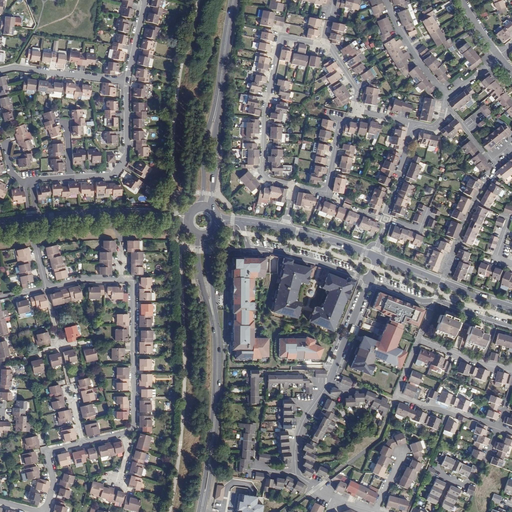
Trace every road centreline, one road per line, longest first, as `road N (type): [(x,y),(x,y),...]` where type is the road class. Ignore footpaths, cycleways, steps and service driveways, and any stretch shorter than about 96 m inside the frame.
road 1 (residential): [(355,110),(357,88),(332,50),(281,36),(264,114),(262,172),(293,185)]
road 2 (residential): [(82,442),(132,429),(132,280),(45,287)]
road 3 (residential): [(378,257),(331,377),(296,440),(296,472),(335,502)]
road 4 (secondary): [(215,325),(214,420),(201,511)]
road 5 (residential): [(511,433),(398,397),(418,340)]
road 6 (residential): [(31,180),(115,172),(126,156),(127,81)]
road 7 (residential): [(82,442),(45,287)]
road 8 (residential): [(178,216),(36,218)]
road 9 (residential): [(127,81),(0,70)]
road 10 (residential): [(293,185),(326,189),(339,124),(355,110)]
